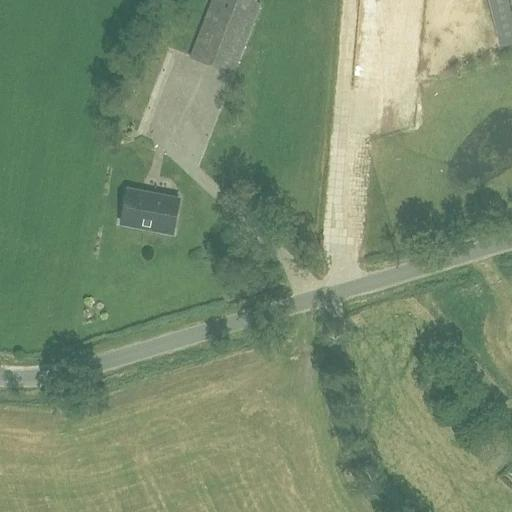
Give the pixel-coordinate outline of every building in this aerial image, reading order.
[(260,5),(256,4),(257,0),(212,0),(190,58),(233,75),(260,5)] [(511,0),(490,0),(503,48),(511,45),(511,0)] [(484,49),(465,50),(466,62),(485,61),(484,49)] [(235,113),(229,110),(183,91),(170,124),(221,145),(235,113)] [(121,224),(173,234),(180,200),(128,190),(121,224)]
